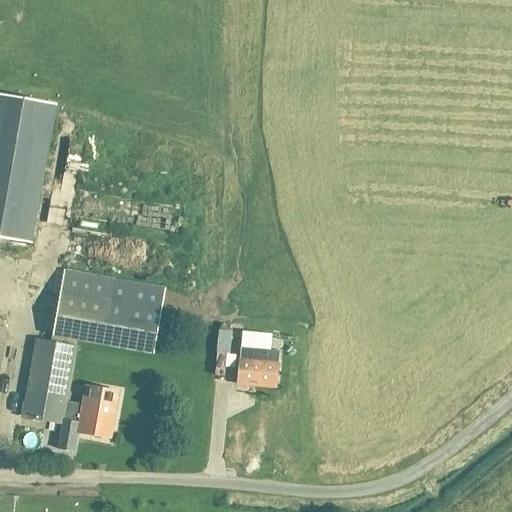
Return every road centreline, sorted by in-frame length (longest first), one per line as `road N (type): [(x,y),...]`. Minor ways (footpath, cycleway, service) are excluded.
road 1 (track): [(0,476),(322,492),(387,484)]
road 2 (unknown): [(0,273),(26,286),(0,476)]
road 3 (unclassified): [(387,484),(438,457),(511,397)]
